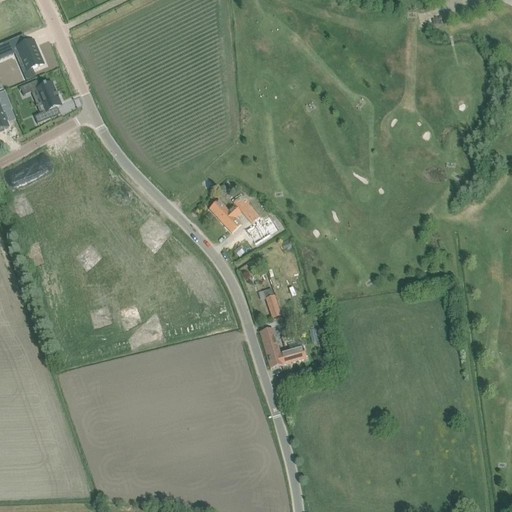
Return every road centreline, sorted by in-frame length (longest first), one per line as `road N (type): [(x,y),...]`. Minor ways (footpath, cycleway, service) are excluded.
road 1 (unclassified): [(298,511),(231,277),(119,155),(92,114)]
road 2 (residential): [(92,114),(41,0)]
